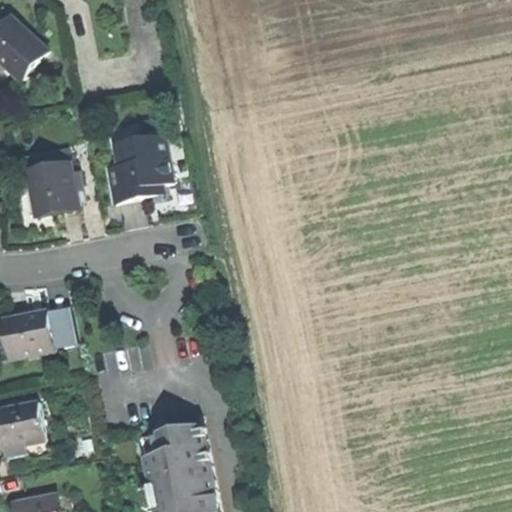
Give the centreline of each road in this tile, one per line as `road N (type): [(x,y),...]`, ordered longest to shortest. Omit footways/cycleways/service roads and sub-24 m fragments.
road 1 (track): [(176,0),(272,511)]
road 2 (residential): [(115,257),(109,283),(132,314),(170,311),(188,278)]
